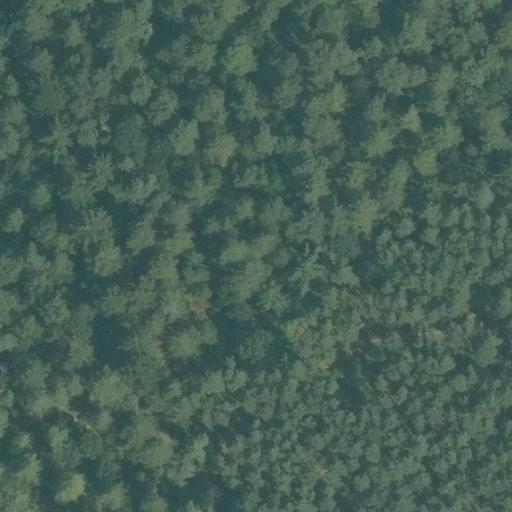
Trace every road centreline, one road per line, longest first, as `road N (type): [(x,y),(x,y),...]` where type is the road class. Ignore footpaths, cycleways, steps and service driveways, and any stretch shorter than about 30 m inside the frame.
road 1 (track): [(141,418),(511,137)]
road 2 (track): [(230,491),(263,397),(291,372),(395,352),(415,334),(464,333),(511,311)]
road 3 (track): [(511,382),(493,384),(464,418),(433,432),(339,511)]
road 4 (track): [(118,379),(141,418),(247,511)]
road 5 (track): [(118,379),(0,418)]
